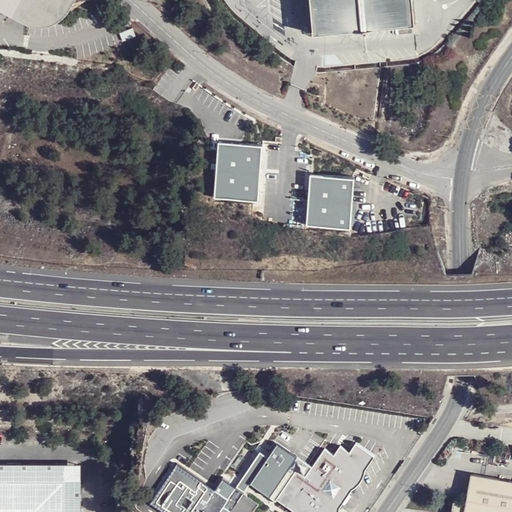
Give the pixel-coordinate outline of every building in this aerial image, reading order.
[(0,0),(0,8),(4,10),(27,20),(35,20),(41,19),(47,17),(52,14),(57,9),(64,0),(0,0)] [(411,0),(305,0),(309,43),(415,33),(411,0)] [(131,27),(117,32),(121,41),(135,36),(131,27)] [(242,145),(224,143),(219,199),(262,203),(267,147),(243,145),(242,145)] [(360,181),(316,177),(312,228),(356,231),(356,221),(360,181)] [(241,451),(229,469),(295,511),(337,511),(357,482),(373,456),(354,443),(348,452),(339,445),(337,448),(332,454),(323,448),(304,476),(261,447),(257,451),(250,445),(246,441),(241,451)] [(176,461),(150,502),(165,511),(218,511),(228,498),(222,494),(176,461)] [(0,462),(0,511),(77,511),(77,464),(0,462)] [(511,511),(511,481),(470,475),(468,487),(465,506),(454,504),(452,511),(511,511)]
